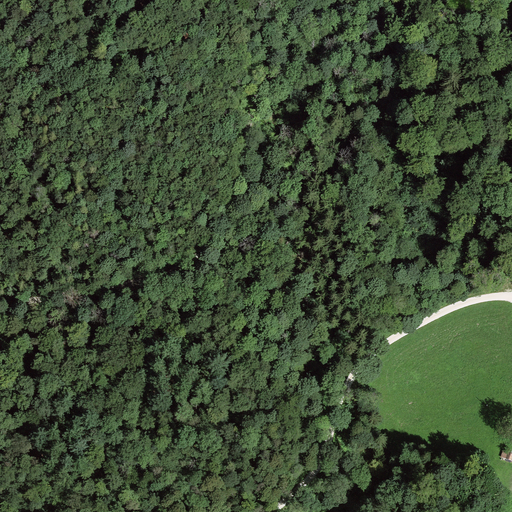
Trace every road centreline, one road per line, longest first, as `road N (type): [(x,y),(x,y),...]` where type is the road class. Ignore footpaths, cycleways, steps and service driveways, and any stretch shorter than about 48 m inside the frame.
road 1 (track): [(0,304),(119,287),(168,273),(200,253),(232,191),(266,67),(299,0)]
road 2 (track): [(378,0),(395,50),(459,156),(511,284)]
